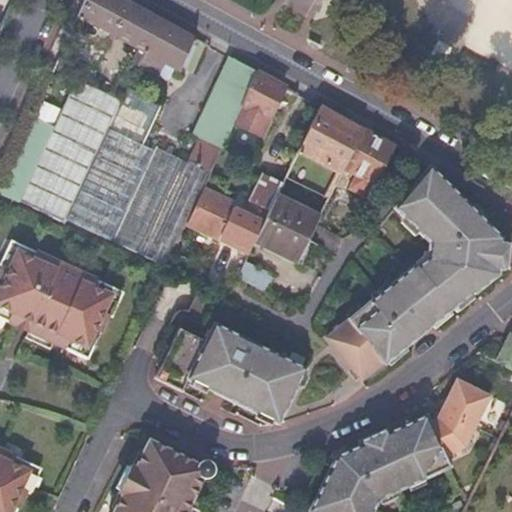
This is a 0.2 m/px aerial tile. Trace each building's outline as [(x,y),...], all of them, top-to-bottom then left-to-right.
[(126,59),(137,65),(159,17),(127,0),(84,0),(77,15),(92,23),(124,40),(123,46),(127,48),(124,54),(126,59)] [(190,68),(203,42),(159,17),(137,65),(152,72),(159,60),(177,69),(180,63),(190,68)] [(86,76),(91,64),(62,51),(57,63),(86,76)] [(224,139),(231,122),(255,70),(252,69),(229,56),(196,127),(200,130),(223,141),(224,139)] [(29,172),(71,77),(55,70),(13,165),(29,172)] [(261,136),(285,87),(255,70),(231,122),(261,136)] [(90,85),(75,79),(35,171),(48,177),(90,85)] [(113,115),(133,125),(145,98),(125,89),(122,97),(120,100),(113,115)] [(107,128),(113,115),(120,100),(100,92),(42,218),(61,226),(64,220),(69,210),(92,162),(107,128)] [(343,172),(364,129),(319,105),(298,150),(343,172)] [(127,137),(133,125),(113,115),(107,128),(121,134),(125,136),(127,137)] [(121,134),(107,128),(92,162),(69,210),(83,216),(121,134)] [(375,184),(393,145),(392,144),(364,129),(343,172),(338,183),(347,187),(352,176),(355,175),(357,176),(358,178),(352,190),(366,197),(373,183),(375,184)] [(211,167),(223,141),(200,130),(188,156),(190,157),(205,164),(211,167)] [(140,143),(127,137),(125,136),(88,219),(102,225),(140,143)] [(137,237),(176,154),(156,144),(117,227),(137,237)] [(205,164),(190,157),(152,239),(167,246),(205,164)] [(497,272),(498,258),(491,258),(491,250),(499,250),(500,238),(428,167),(395,207),(433,244),(433,254),(417,267),(414,265),(324,338),(359,379),(381,361),(382,362),(404,344),(400,338),(409,331),(414,336),(471,288),(474,290),(497,272)] [(34,201),(40,186),(11,173),(5,187),(34,201)] [(275,197),(280,188),(262,179),(236,234),(252,244),(275,197)] [(234,200),(202,185),(186,220),(219,236),(226,222),(224,221),(234,200)] [(309,241),(317,225),(320,218),(275,197),(252,244),(301,266),(313,243),(309,241)] [(69,210),(64,220),(70,223),(97,236),(102,225),(88,219),(83,216),(69,210)] [(333,253),(341,238),(317,225),(309,241),(313,243),(333,253)] [(17,235),(0,271),(0,312),(87,355),(120,284),(17,235)] [(491,258),(498,258),(499,250),(491,250),(491,258)] [(234,281),(265,295),(272,279),(242,265),(234,281)] [(189,374),(214,387),(217,382),(232,390),(230,395),(278,419),(304,367),(215,322),(207,337),(178,323),(154,373),(183,387),(189,374)] [(404,344),(414,336),(409,331),(400,338),(404,344)] [(511,368),(511,337),(509,336),(499,357),(497,361),(511,368)] [(423,416),(384,434),(358,447),(331,459),(305,511),(366,511),(373,500),(444,467),(440,456),(461,447),(487,397),(453,381),(434,419),(426,424),(423,416)] [(217,382),(214,387),(230,395),(232,390),(217,382)] [(358,447),(384,434),(382,430),(356,442),(358,447)] [(181,511),(196,483),(201,482),(206,479),(208,474),(208,470),(207,465),(203,462),(198,461),(192,463),(189,466),(142,443),(129,468),(125,466),(112,493),(116,495),(108,511),(181,511)] [(0,448),(0,511),(13,511),(35,465),(0,448)]
